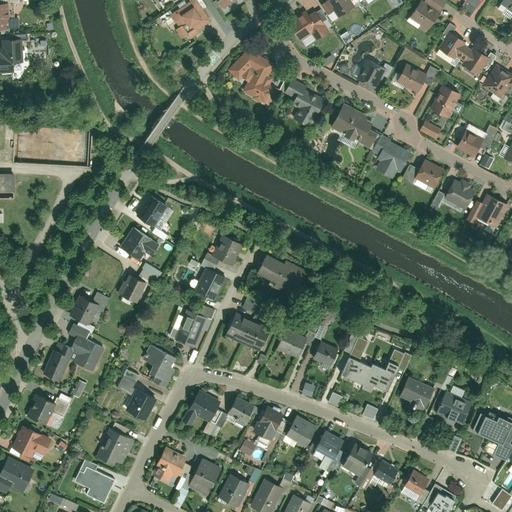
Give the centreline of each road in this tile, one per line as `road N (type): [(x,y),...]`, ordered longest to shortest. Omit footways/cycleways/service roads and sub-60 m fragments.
road 1 (residential): [(471,500),(473,479),(445,460),(192,368)]
road 2 (residential): [(261,17),(296,60),(398,114),(415,137),(511,185)]
road 3 (residential): [(0,412),(139,152)]
road 4 (residential): [(132,487),(192,368)]
road 5 (residential): [(192,368),(243,252)]
road 6 (residential): [(175,103),(261,17)]
